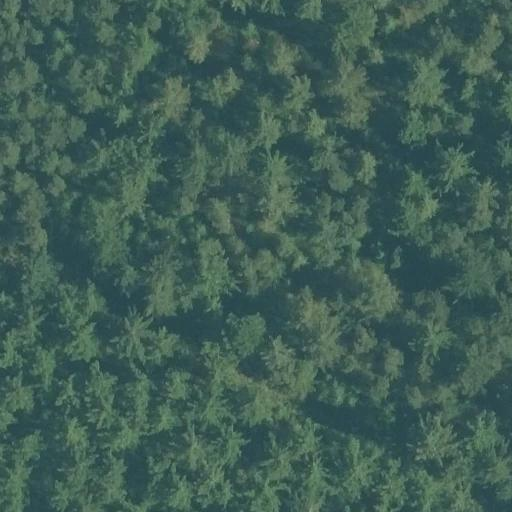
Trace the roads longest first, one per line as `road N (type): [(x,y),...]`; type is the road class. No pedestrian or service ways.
road 1 (track): [(511,507),(46,268)]
road 2 (track): [(128,0),(46,268)]
road 3 (track): [(46,268),(53,287),(0,427)]
